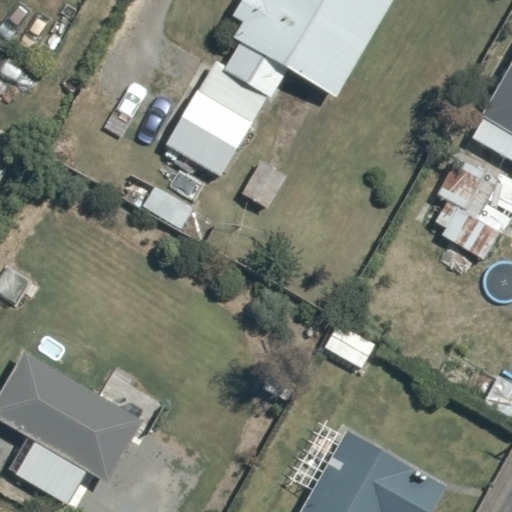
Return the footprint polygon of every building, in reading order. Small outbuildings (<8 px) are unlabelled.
[(342,102),(403,0),(249,0),(239,17),(252,25),(240,45),(244,48),(228,74),(216,67),(168,145),(226,180),(273,102),(278,106),(297,74),(342,102)] [(511,73),(475,138),(511,159),(511,73)] [(461,205),(443,238),(491,264),(507,235),(511,237),(511,178),(466,153),(443,195),(461,205)] [(294,179),(262,160),(243,193),(275,212),(294,179)] [(503,327),(474,318),(459,369),(487,378),(503,327)] [(28,353),(0,402),(0,420),(43,445),(23,479),(74,508),(94,474),(118,488),(154,425),(28,353)] [(441,511),(453,493),(357,437),(314,511),(441,511)]
